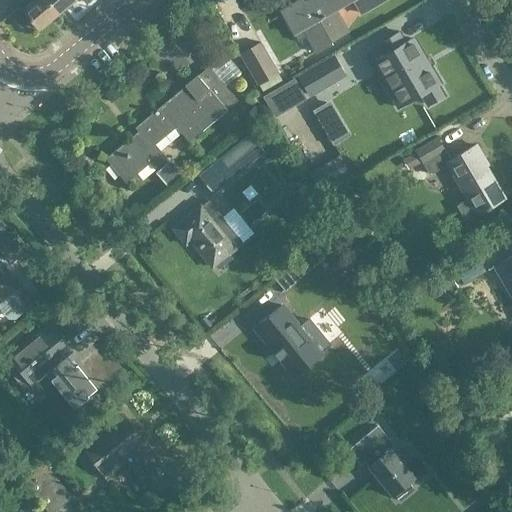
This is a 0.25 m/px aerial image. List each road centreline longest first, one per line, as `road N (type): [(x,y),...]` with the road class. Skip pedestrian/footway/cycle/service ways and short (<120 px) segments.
road 1 (residential): [(257,493),(0,169)]
road 2 (residential): [(22,74),(54,67),(137,0)]
